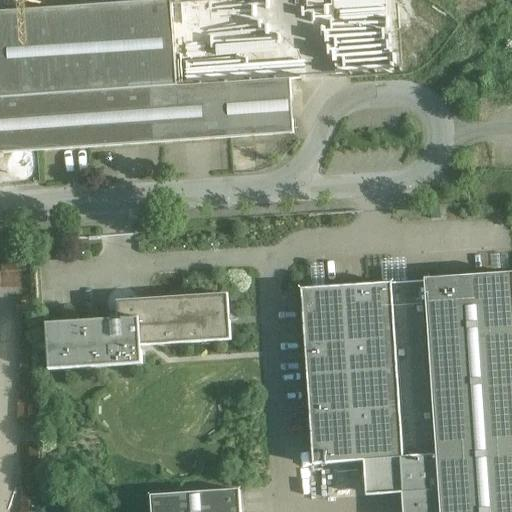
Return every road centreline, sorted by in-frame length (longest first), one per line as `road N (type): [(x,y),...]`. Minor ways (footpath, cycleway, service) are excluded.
road 1 (unclassified): [(0,207),(290,186)]
road 2 (unclassified): [(445,136),(443,117),(420,97),(355,99),(332,117),(290,186)]
road 3 (unclassified): [(290,186),(405,180),(429,169),(445,136)]
